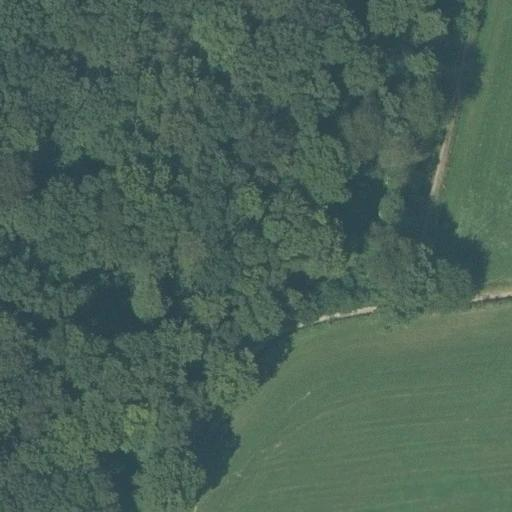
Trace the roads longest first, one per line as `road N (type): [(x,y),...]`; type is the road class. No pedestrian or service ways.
road 1 (track): [(472,0),(416,250),(414,301)]
road 2 (track): [(203,417),(247,357),(285,329),(414,301)]
road 3 (track): [(203,417),(0,497)]
